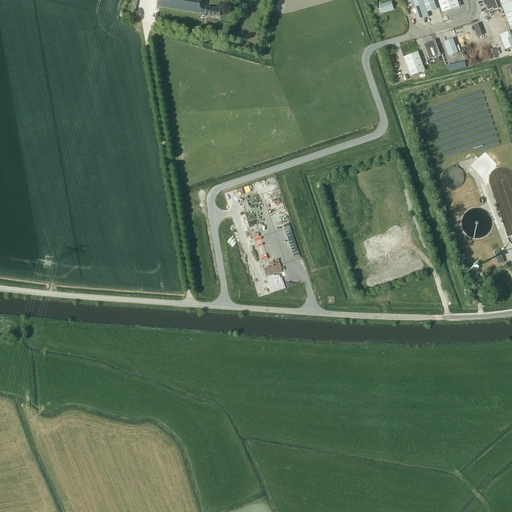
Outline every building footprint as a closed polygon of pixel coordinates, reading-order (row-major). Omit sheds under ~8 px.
[(157,0),(156,7),(205,16),(205,14),(219,16),(220,9),(206,7),(207,0),(157,0)] [(412,0),(419,20),(428,17),(427,12),(437,9),(433,0),(412,0)] [(459,6),(456,0),(437,0),(442,12),(459,6)] [(498,8),(494,0),(482,0),(484,6),(486,6),(487,10),(493,8),(493,10),(498,8)] [(511,0),(499,0),(511,30),(499,35),(505,50),(511,46),(511,0)] [(393,9),(391,1),(379,5),(381,13),(393,9)] [(458,52),(452,38),(443,42),(448,56),(458,52)] [(440,55),(434,40),(423,44),(429,59),(440,55)] [(425,70),(418,51),(403,57),(410,76),(425,70)] [(503,218),(508,237),(511,235),(511,212),(509,214),(509,216),(503,218)] [(489,232),(489,223),(480,224),(480,219),(476,219),(476,223),(473,223),(473,226),(472,226),(472,230),(473,230),(473,237),(486,236),(486,232),(489,232)] [(504,262),(499,249),(494,251),(498,264),(504,262)] [(500,296),(507,294),(500,274),(493,276),(500,296)]
